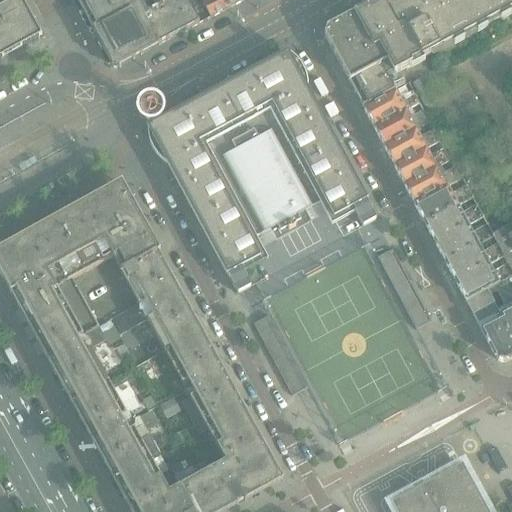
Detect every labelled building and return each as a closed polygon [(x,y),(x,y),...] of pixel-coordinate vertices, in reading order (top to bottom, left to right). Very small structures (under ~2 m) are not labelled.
[(0,0),(0,60),(40,38),(19,0),(0,0)] [(167,41),(145,0),(75,0),(111,66),(112,68),(115,69),(117,68),(118,68),(167,41)] [(198,25),(184,0),(145,0),(167,41),(198,25)] [(199,0),(210,19),(245,0),(199,0)] [(392,75),(498,17),(511,8),(511,0),(380,0),(326,29),(324,37),(362,109),(363,110),(394,93),(385,76),(391,73),(392,75)] [(375,221),(309,96),(307,92),(307,88),(306,80),(303,73),(299,66),(294,60),(286,54),(147,129),(147,133),(148,141),(151,149),(155,156),(160,162),(168,167),(237,295),(250,288),(241,270),(260,260),(250,241),(269,231),(275,243),(311,223),(305,212),(323,202),(333,220),(352,210),(362,228),(375,221)] [(405,112),(417,105),(411,95),(399,101),(394,93),(363,110),(373,129),(405,112)] [(415,131),(428,124),(422,114),(409,121),(405,112),(373,129),(383,148),(415,131)] [(425,150),(438,143),(432,132),(419,139),(415,131),(383,148),(393,167),(425,150)] [(435,170),(449,162),(443,151),(429,158),(425,150),(393,167),(404,186),(435,170)] [(447,188),(460,181),(454,170),(439,177),(435,170),(404,186),(414,206),(447,188)] [(56,290),(110,260),(117,274),(152,254),(155,254),(156,254),(159,253),(121,183),(0,249),(0,276),(67,398),(104,376),(85,342),(78,346),(69,331),(77,327),(56,290)] [(457,208),(470,201),(464,189),(451,196),(447,188),(414,206),(424,225),(457,208)] [(467,227),(481,220),(475,209),(462,216),(457,208),(424,225),(434,244),(467,227)] [(444,264),(478,246),(492,239),(492,236),(490,237),(485,228),(472,235),(467,227),(434,244),(444,264)] [(511,227),(508,230),(507,228),(492,236),(492,239),(497,246),(503,258),(507,266),(511,274),(511,227)] [(259,322),(253,325),(292,397),(307,389),(338,447),(446,389),(415,331),(416,330),(430,323),(392,251),(391,251),(376,259),(369,245),(261,303),(268,317),(267,318),(259,322)] [(488,266),(503,258),(497,246),(482,254),(478,246),(444,264),(455,283),(488,266)] [(197,327),(179,294),(158,256),(157,255),(156,254),(155,254),(152,254),(117,274),(132,299),(138,295),(147,312),(141,315),(160,348),(197,327)] [(465,303),(511,278),(511,274),(507,266),(493,274),(488,266),(455,283),(465,303)] [(498,315),(488,297),(496,293),(511,283),(511,278),(465,303),(495,359),(496,360),(499,362),(502,363),(506,362),(511,358),(511,347),(496,315),(498,315)] [(505,310),(498,315),(496,315),(511,347),(511,283),(496,293),(505,310)] [(243,411),(225,378),(197,327),(160,348),(179,382),(186,378),(195,394),(188,398),(207,431),(243,411)] [(123,408),(104,376),(67,398),(113,481),(151,459),(132,425),(125,430),(115,413),(123,408)] [(245,500),(280,481),(280,482),(282,481),(260,441),(243,411),(207,431),(226,463),(224,464),(230,475),(222,479),(216,468),(198,478),(216,511),(224,511),(235,506),(235,507),(237,506),(236,504),(243,500),(244,502),(246,501),(245,500)] [(186,430),(175,435),(181,446),(192,440),(186,430)] [(165,437),(155,443),(159,450),(169,444),(165,437)] [(495,448),(487,453),(498,474),(507,470),(495,448)] [(216,511),(198,478),(179,488),(185,498),(178,503),(172,492),(170,492),(151,459),(113,481),(129,511),(216,511)] [(486,511),(480,499),(479,500),(474,490),(475,490),(462,466),(391,505),(394,511),(486,511)]
